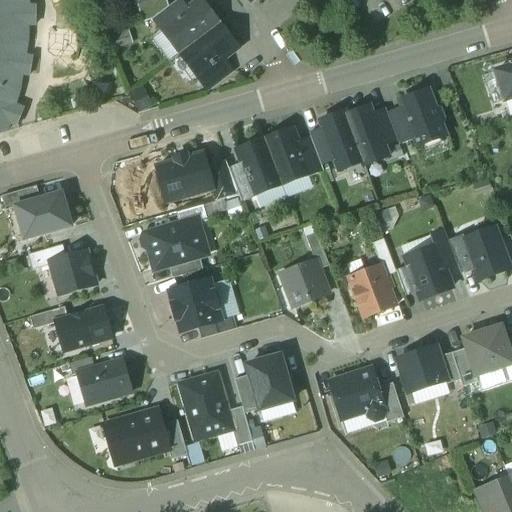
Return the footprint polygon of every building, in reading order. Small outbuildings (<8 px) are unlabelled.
[(0,0),(0,103),(13,109),(14,107),(19,91),(21,75),(29,76),(32,59),(24,57),(27,41),(27,25),(35,26),(36,8),(28,8),(27,0),(0,0)] [(166,0),(152,0),(137,5),(142,23),(152,20),(153,20),(168,8),(166,0)] [(168,8),(153,20),(162,31),(186,12),(177,2),(168,8)] [(186,12),(162,31),(180,55),(218,25),(208,13),(206,12),(198,3),(186,12)] [(218,25),(180,55),(199,79),(222,61),(237,50),(218,25)] [(222,61),(199,79),(208,91),(231,73),(222,61)] [(511,64),(511,65),(511,67),(495,73),(504,102),(511,99),(511,64)] [(148,89),(133,94),(141,114),(155,109),(148,89)] [(428,92),(399,103),(401,108),(414,140),(417,148),(445,137),(441,126),(443,121),(439,111),(434,109),(428,92)] [(0,134),(6,133),(9,124),(17,127),(23,110),(14,107),(13,109),(0,103),(0,134)] [(346,117),(345,117),(363,164),(362,164),(363,168),(388,158),(384,147),(372,115),(369,108),(346,117)] [(401,108),(387,114),(397,142),(399,146),(414,140),(401,108)] [(385,110),(372,115),(384,147),(397,142),(387,114),(385,110)] [(344,113),(319,122),(322,130),(334,162),(338,173),(362,164),(363,164),(345,117),(346,117),(344,113)] [(322,130),(309,135),(311,140),(321,167),(334,162),(322,130)] [(292,131),(264,141),(281,186),(307,176),(309,176),(298,145),(292,131)] [(298,145),(309,176),(307,176),(308,178),(323,172),(321,167),(311,140),(298,145)] [(264,141),(236,152),(242,167),(242,166),(254,197),(255,196),(281,186),(264,141)] [(175,162),(156,168),(167,204),(212,191),(213,191),(206,168),(202,154),(187,159),(186,156),(174,160),(175,162)] [(225,163),(206,168),(213,191),(212,191),(215,203),(238,196),(229,171),(225,163)] [(242,167),(229,171),(241,204),(256,198),(255,196),(254,197),(242,166),(242,167)] [(36,188),(1,197),(6,212),(15,209),(15,208),(40,201),(36,188)] [(40,201),(15,208),(15,209),(24,241),(70,227),(61,195),(40,201)] [(178,214),(181,226),(196,222),(198,221),(197,223),(207,220),(203,207),(178,214)] [(149,251),(155,272),(169,268),(200,259),(207,257),(198,226),(197,223),(196,222),(181,226),(144,237),(141,242),(143,249),(148,251),(149,251)] [(491,228),(486,224),(478,226),(477,233),(478,235),(464,240),(462,241),(474,271),(478,282),(510,270),(494,229),(492,230),(491,228)] [(444,232),(430,238),(434,249),(435,248),(444,271),(457,266),(448,242),(444,232)] [(316,233),(305,238),(314,263),(318,271),(329,267),(316,233)] [(463,237),(448,242),(457,266),(461,276),(474,271),(462,241),(464,240),(463,237)] [(383,240),(372,245),(380,267),(384,278),(396,274),(383,240)] [(434,249),(405,259),(409,269),(417,291),(421,301),(451,289),(444,271),(435,248),(434,249)] [(35,274),(52,270),(50,262),(66,258),(64,249),(31,258),(35,274)] [(66,258),(50,262),(52,270),(60,297),(95,287),(85,252),(66,258)] [(204,271),(200,259),(169,268),(172,280),(183,277),(204,271)] [(314,263),(281,275),(294,308),(327,296),(318,271),(314,263)] [(380,267),(349,279),(350,284),(350,287),(355,300),(357,302),(364,319),(395,307),(384,278),(380,267)] [(409,269),(396,274),(404,296),(417,291),(409,269)] [(204,271),(183,277),(186,288),(209,282),(206,270),(204,271)] [(186,288),(169,293),(180,334),(198,329),(221,322),(209,282),(186,288)] [(64,308),(30,318),(33,331),(56,324),(68,320),(64,308)] [(86,317),(83,315),(68,320),(56,324),(64,353),(85,347),(87,348),(99,344),(100,342),(111,339),(103,312),(86,317)] [(221,322),(198,329),(201,340),(236,330),(232,319),(221,322)] [(511,364),(500,328),(463,340),(475,377),(511,365),(511,364)] [(436,349),(397,361),(408,394),(445,382),(446,382),(439,359),(436,349)] [(451,355),(439,359),(446,382),(445,382),(446,386),(460,381),(451,355)] [(280,357),(247,367),(250,376),(259,411),(292,402),(280,357)] [(91,359),(68,365),(71,377),(77,375),(95,370),(91,359)] [(95,370),(77,375),(85,406),(131,393),(123,362),(95,370)] [(371,370),(329,383),(341,421),(367,413),(368,419),(375,422),(382,420),(384,415),(385,413),(377,389),(371,370)] [(227,413),(216,375),(180,386),(195,442),(232,431),(227,413)] [(250,376),(234,381),(242,408),(244,415),(259,411),(250,376)] [(403,419),(392,384),(377,389),(385,413),(384,415),(387,424),(403,419)] [(242,408),(227,413),(232,431),(236,447),(252,443),(244,415),(242,408)] [(159,412),(105,428),(117,468),(171,452),(163,426),(159,412)] [(187,455),(177,422),(163,426),(171,452),(173,459),(187,455)] [(511,511),(511,487),(509,479),(486,489),(495,511),(494,511),(511,511)] [(495,511),(486,489),(473,494),(480,511),(492,511),(494,511),(495,511)]
